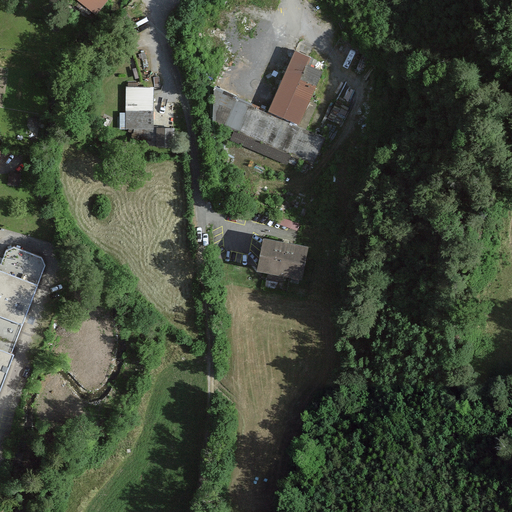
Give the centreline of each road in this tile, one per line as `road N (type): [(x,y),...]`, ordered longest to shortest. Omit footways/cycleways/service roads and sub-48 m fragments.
road 1 (unclassified): [(204,284),(190,131),(153,0)]
road 2 (track): [(195,511),(212,357),(204,284)]
